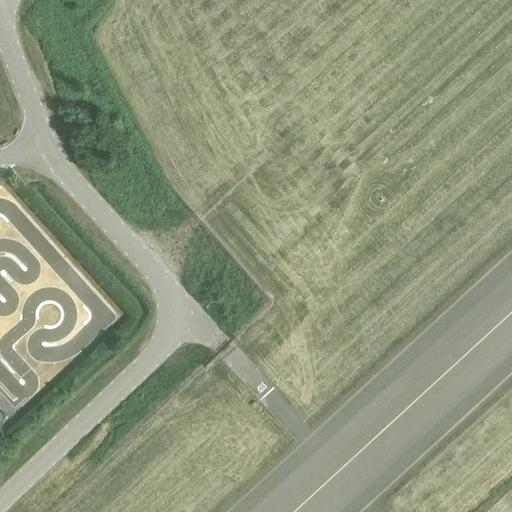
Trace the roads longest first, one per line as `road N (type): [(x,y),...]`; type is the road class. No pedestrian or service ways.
road 1 (unclassified): [(0,504),(157,350),(171,314),(159,276),(49,149)]
road 2 (unclassified): [(49,149),(0,22)]
